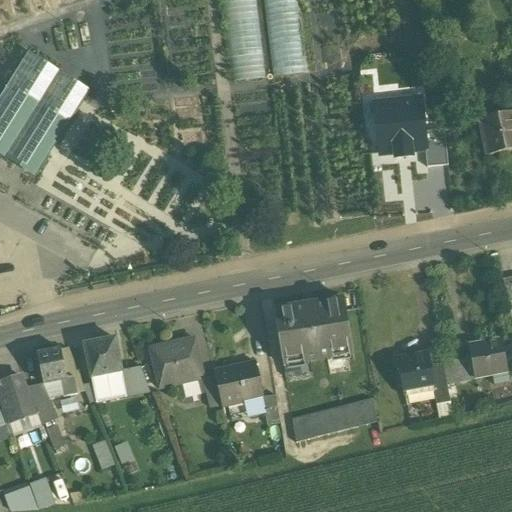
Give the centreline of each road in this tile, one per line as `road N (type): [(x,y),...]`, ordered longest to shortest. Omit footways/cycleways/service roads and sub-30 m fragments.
road 1 (secondary): [(511,229),(0,340)]
road 2 (track): [(511,409),(98,511)]
